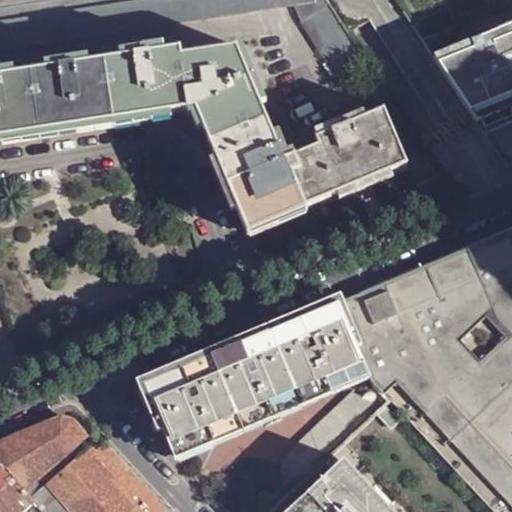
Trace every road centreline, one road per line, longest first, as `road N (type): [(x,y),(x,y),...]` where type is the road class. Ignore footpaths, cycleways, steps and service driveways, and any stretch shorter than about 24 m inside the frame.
road 1 (residential): [(83,383),(511,194)]
road 2 (residential): [(190,511),(83,383)]
